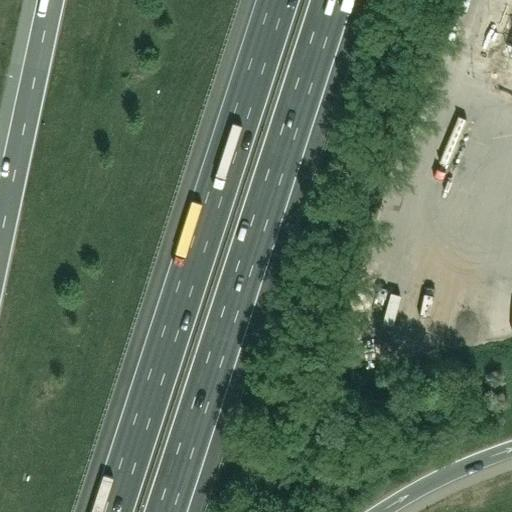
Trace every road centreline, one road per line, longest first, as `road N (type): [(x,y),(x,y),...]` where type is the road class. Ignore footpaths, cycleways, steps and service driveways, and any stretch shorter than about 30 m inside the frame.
road 1 (motorway): [(278,0),(108,511)]
road 2 (motorway): [(169,511),(338,0)]
road 3 (motorway): [(54,0),(0,246)]
road 4 (unknown): [(477,103),(422,214),(421,232),(427,249),(455,267),(511,252)]
road 5 (motorway): [(381,511),(511,448)]
